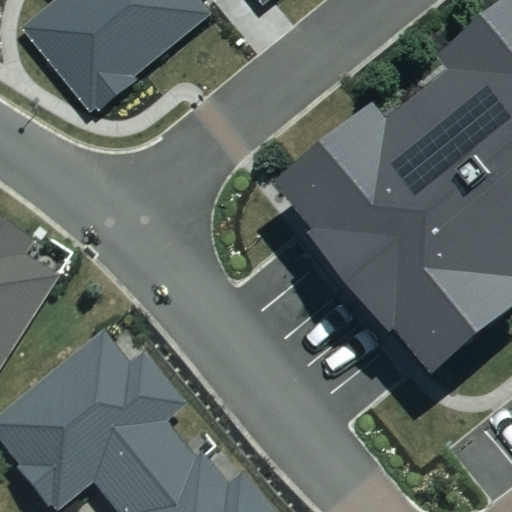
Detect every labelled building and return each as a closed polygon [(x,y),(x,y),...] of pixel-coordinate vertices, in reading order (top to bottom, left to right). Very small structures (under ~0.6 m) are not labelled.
[(202,0),(58,0),(24,28),(94,113),(100,108),(103,112),(141,81),(138,77),(215,15),(202,0)] [(511,9),(452,59),(463,72),(400,123),(388,108),(291,188),(328,233),(322,238),(404,338),(410,333),(447,378),(511,325),(511,9)] [(0,371),(57,282),(23,261),(32,247),(0,227),(0,371)] [(0,449),(20,474),(15,477),(43,511),(47,511),(49,511),(61,511),(90,489),(109,511),(134,511),(194,464),(165,428),(184,413),(141,359),(126,371),(101,340),(0,422),(0,449)] [(200,459),(194,464),(134,511),(265,511),(239,480),(226,491),(200,459)]
